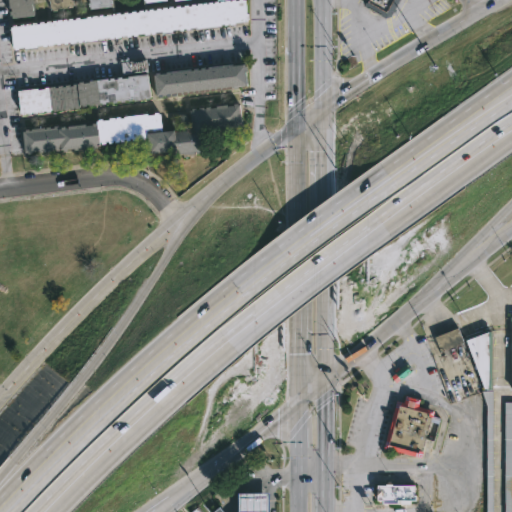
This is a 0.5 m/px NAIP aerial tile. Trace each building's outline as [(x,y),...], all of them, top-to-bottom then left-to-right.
[(33,0),(33,4),(31,4),(32,10),(34,10),(35,15),(9,18),(9,12),(11,12),(11,8),(8,9),(7,0),(33,0)] [(217,0),(243,0),(246,21),(140,33),(11,48),(8,25),(217,0)] [(72,0),(73,7),(56,8),(56,10),(49,10),(49,0),(72,0)] [(110,0),(111,3),(109,3),(110,6),(88,9),(88,6),(87,7),(86,0),(110,0)] [(400,0),(392,16),(386,17),(365,6),(363,0),(400,0)] [(146,60),(151,99),(22,114),(20,90),(124,78),(122,62),(146,60)] [(242,63),(245,86),(186,93),(155,96),(152,74),(242,63)] [(240,103),(240,105),(242,105),(244,126),(203,131),(205,146),(200,147),(200,150),(182,152),(181,149),(152,153),(149,133),(193,129),(192,124),(178,125),(177,121),(172,122),(171,115),(190,112),(190,110),(194,110),(193,108),(198,107),(198,109),(200,109),(200,107),(205,106),(205,108),(207,108),(207,106),(212,106),(212,107),(217,107),(217,105),(229,103),(230,105),(240,103)] [(160,112),(160,114),(162,114),(164,127),(148,129),(149,137),(120,141),(121,142),(116,143),(116,141),(114,141),(115,145),(111,145),(111,141),(108,141),(108,143),(99,142),(99,147),(86,146),(86,149),(83,150),(82,147),(79,147),(79,149),(77,150),(76,148),(60,151),(60,149),(57,149),(57,151),(46,152),(46,150),(43,150),(43,153),(27,155),(25,131),(27,131),(27,129),(30,128),(31,130),(32,129),(45,127),(45,129),(47,129),(47,126),(51,126),(51,128),(60,125),(60,129),(62,128),(62,126),(66,126),(66,128),(68,128),(68,126),(86,124),(86,126),(94,125),(94,123),(98,122),(100,119),(104,118),(105,120),(111,120),(111,118),(116,117),(116,119),(118,119),(118,116),(122,116),(122,118),(126,117),(125,116),(149,114),(149,115),(156,114),(156,113),(160,112)] [(466,343),(442,352),(436,337),(460,328),(466,343)] [(492,389),(487,389),(467,337),(490,329),(491,332),(492,389)] [(494,511),(487,511),(487,405),(483,391),(494,391),(494,511)] [(423,402),(421,403),(420,407),(436,411),(435,417),(441,418),(440,424),(432,422),(429,434),(434,435),(432,440),(429,439),(424,459),(385,449),(393,412),(395,413),(398,400),(405,402),(407,396),(422,400),(423,402)] [(511,511),(511,402),(503,403),(503,511),(511,511)] [(415,484),(414,494),(417,494),(417,499),(409,499),(409,502),(384,502),(384,498),(374,498),(374,493),(377,493),(377,490),(373,490),(373,484),(415,484)] [(267,491),(267,511),(210,511),(217,505),(223,511),(236,511),(236,492),(267,491)]
